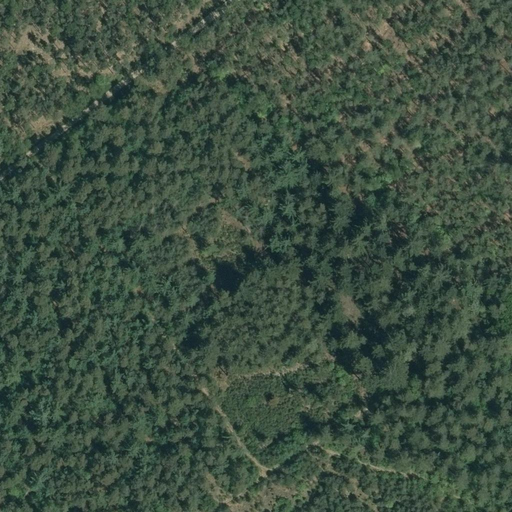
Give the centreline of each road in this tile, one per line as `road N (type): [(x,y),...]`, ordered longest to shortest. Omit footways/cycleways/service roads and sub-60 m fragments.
road 1 (track): [(266,476),(32,152)]
road 2 (track): [(0,176),(234,0)]
